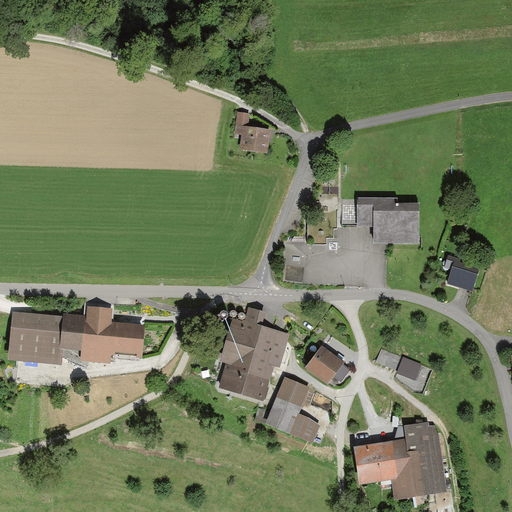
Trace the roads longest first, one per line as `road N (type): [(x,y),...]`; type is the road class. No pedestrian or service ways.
road 1 (residential): [(511,95),(312,140),(259,294)]
road 2 (track): [(306,148),(248,105),(196,84),(77,45),(0,32)]
road 3 (tertiary): [(511,419),(491,346),(440,307),(400,295),(259,294)]
road 4 (track): [(0,453),(78,432),(159,390),(175,376),(193,313),(220,293)]
road 5 (tertiary): [(259,294),(0,287)]
road 6 (track): [(207,0),(229,43),(312,140)]
